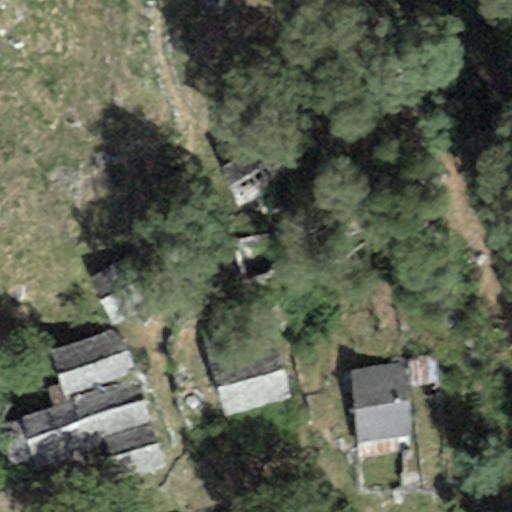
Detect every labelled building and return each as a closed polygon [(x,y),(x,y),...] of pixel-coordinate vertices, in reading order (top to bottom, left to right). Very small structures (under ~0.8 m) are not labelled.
[(255,147),(220,170),(243,206),(279,183),(255,147)] [(133,261),(90,280),(111,326),(154,306),(133,261)] [(266,304),(196,323),(222,418),(292,399),(266,304)] [(119,330),(50,354),(64,396),(133,372),(119,330)] [(348,371),(358,446),(412,439),(402,364),(348,371)] [(136,379),(19,418),(33,461),(151,422),(136,379)] [(151,425),(104,439),(116,486),(165,469),(151,425)]
